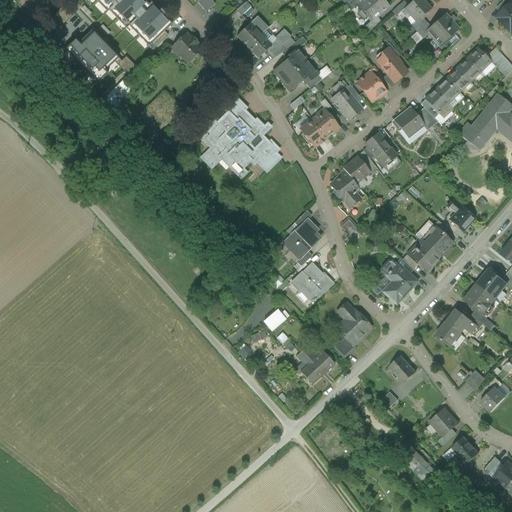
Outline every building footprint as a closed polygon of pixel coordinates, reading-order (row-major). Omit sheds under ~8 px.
[(94,0),(107,12),(108,11),(119,0),(94,0)] [(119,0),(108,11),(126,29),(149,6),(148,6),(142,0),(119,0)] [(210,0),(199,0),(197,3),(206,13),(215,5),(210,0)] [(358,0),(353,0),(346,6),(351,11),(358,5),(357,5),(361,2),(358,0)] [(362,0),(361,2),(357,5),(358,5),(362,10),(358,14),(364,19),(367,16),(372,21),(376,18),(389,7),(382,0),(362,0)] [(414,0),(408,6),(401,12),(405,9),(416,22),(422,18),(430,10),(421,0),(414,0)] [(506,0),(505,0),(496,9),(500,13),(510,4),(506,0)] [(404,2),(396,8),(400,13),(401,12),(408,6),(404,2)] [(500,13),(498,16),(501,19),(501,23),(504,26),(511,18),(511,2),(510,4),(500,13)] [(159,12),(151,3),(148,6),(149,6),(126,29),(129,27),(149,47),(152,45),(155,48),(168,36),(165,32),(172,25),(164,16),(165,15),(161,10),(159,12)] [(246,3),(236,11),(241,17),(251,8),(246,3)] [(396,8),(393,11),(391,13),(396,17),(400,13),(396,8)] [(65,10),(55,14),(59,23),(68,19),(65,10)] [(446,15),(431,28),(431,29),(426,32),(427,33),(433,40),(437,37),(443,43),(458,30),(446,15)] [(257,18),(250,25),(260,35),(268,29),(257,18)] [(372,21),(365,27),(369,32),(380,22),(376,18),(372,21)] [(422,18),(416,22),(411,26),(417,33),(427,24),(422,18)] [(250,24),(236,37),(241,42),(247,48),(260,35),(250,25),(250,24)] [(427,24),(417,33),(421,38),(427,33),(426,32),(431,29),(431,28),(427,24)] [(284,30),(273,40),(274,41),(271,46),(271,47),(267,50),(271,54),(281,45),(282,46),(288,40),(290,38),(284,30)] [(78,44),(75,41),(65,50),(98,84),(108,75),(105,72),(114,63),(123,72),(125,71),(128,74),(135,67),(126,57),(121,62),(92,31),(78,44)] [(417,33),(408,40),(412,46),(421,38),(417,33)] [(190,40),(186,35),(172,48),(174,50),(173,51),(179,57),(181,55),(186,60),(191,55),(194,58),(200,52),(197,49),(198,48),(195,45),(197,44),(192,38),(190,40)] [(271,46),(260,35),(247,48),(253,54),(254,54),(258,59),(267,50),(271,47),(271,46)] [(293,45),(297,50),(306,43),(302,38),(293,45)] [(288,40),(282,46),(281,45),(271,54),(275,59),(293,45),(288,40)] [(395,52),(389,44),(384,48),(386,50),(387,49),(395,59),(400,56),(395,51),(395,52)] [(293,45),(281,54),(285,59),(297,50),(293,45)] [(395,59),(387,49),(386,50),(381,54),(380,58),(376,61),(387,75),(395,84),(407,74),(395,59)] [(487,59),(478,49),(467,60),(480,73),(490,62),(487,59)] [(285,59),(287,63),(283,67),(281,65),(274,71),(278,77),(279,77),(282,81),(306,62),(297,50),(285,59)] [(490,62),(493,65),(501,56),(496,50),(487,59),(490,62)] [(501,56),(493,65),(497,69),(506,60),(501,56)] [(467,60),(456,70),(469,83),(480,73),(467,60)] [(506,60),(497,69),(501,73),(510,65),(506,60)] [(306,62),(282,81),(286,85),(285,86),(290,92),(297,86),(296,84),(301,80),(306,86),(306,85),(318,76),(306,62)] [(511,66),(510,65),(501,73),(505,78),(511,71),(511,66)] [(320,75),(323,79),(332,72),(329,67),(320,75)] [(383,79),(374,67),(369,71),(369,72),(378,83),(383,79)] [(456,70),(446,80),(458,93),(469,83),(456,70)] [(378,83),(369,72),(360,80),(362,82),(362,81),(364,84),(359,88),(371,103),(385,91),(378,83)] [(395,84),(387,75),(383,79),(391,89),(396,85),(395,84)] [(318,76),(306,85),(310,90),(322,81),(318,76)] [(115,106),(131,89),(119,77),(103,94),(115,106)] [(446,80),(435,90),(448,103),(458,93),(446,80)] [(358,96),(350,85),(345,89),(354,100),(358,96)] [(345,89),(331,100),(348,121),(362,110),(354,100),(345,89)] [(435,90),(425,101),(437,114),(438,113),(448,103),(435,90)] [(164,93),(140,116),(144,120),(152,129),(154,126),(158,131),(170,119),(169,117),(174,112),(171,110),(176,105),(164,93)] [(511,106),(497,95),(471,127),(467,124),(458,135),(479,152),(486,143),(484,141),(493,130),(490,128),(493,125),(511,139),(511,115),(510,113),(511,110),(511,106)] [(300,98),(290,106),(294,111),(304,103),(300,98)] [(437,114),(425,101),(420,105),(426,111),(434,119),(439,115),(438,113),(437,114)] [(237,102),(226,113),(228,114),(215,127),(209,120),(201,127),(208,134),(202,140),(211,149),(202,158),(211,167),(221,158),(229,167),(235,162),(242,169),(249,162),(253,165),(257,160),(260,158),(257,156),(268,145),(265,141),(252,154),(251,152),(253,151),(248,145),(260,133),(257,129),(260,125),(256,122),(255,123),(243,111),(245,109),(237,102)] [(138,123),(121,105),(112,115),(111,116),(127,133),(138,123)] [(338,118),(330,107),(325,111),(333,121),(338,118)] [(417,118),(410,109),(392,123),(399,131),(401,129),(406,135),(411,131),(413,135),(422,127),(424,130),(429,126),(430,125),(422,115),(421,116),(421,115),(417,118)] [(325,111),(324,110),(316,116),(317,117),(312,121),(326,138),(339,128),(333,121),(325,111)] [(434,119),(426,111),(421,115),(421,116),(422,115),(430,125),(429,126),(431,128),(437,123),(434,119)] [(144,120),(139,125),(138,123),(127,133),(137,143),(152,129),(144,120)] [(326,138),(312,121),(304,128),(305,130),(302,133),(314,148),(319,145),(321,145),(323,143),(323,141),(326,138)] [(378,134),(364,145),(367,148),(374,157),(383,168),(396,157),(378,134)] [(268,145),(257,156),(260,158),(265,163),(274,154),(277,150),(270,143),(268,145)] [(374,157),(367,148),(362,151),(363,153),(370,161),(374,157)] [(370,161),(363,153),(359,156),(366,166),(371,162),(370,161)] [(265,163),(261,166),(266,172),(279,159),(274,154),(265,163)] [(357,158),(342,169),(344,171),(355,185),(370,174),(357,158)] [(371,162),(366,166),(369,170),(374,166),(371,162)] [(355,185),(344,171),(338,176),(339,179),(330,186),(335,192),(334,192),(334,194),(338,199),(340,199),(343,202),(344,201),(348,206),(358,198),(354,193),(359,190),(355,185)] [(475,219),(453,200),(447,207),(455,214),(449,220),(463,232),(475,219)] [(306,213),(295,223),(299,228),(307,221),(311,217),(306,213)] [(348,219),(340,227),(343,231),(341,232),(344,235),(343,236),(346,239),(357,230),(348,219)] [(299,228),(296,231),(286,241),(292,247),(289,250),(299,260),(306,253),(320,239),(315,234),(317,231),(307,221),(299,228)] [(447,230),(438,222),(433,226),(436,229),(436,228),(443,234),(447,230)] [(433,226),(420,241),(439,259),(453,244),(443,234),(436,228),(436,229),(433,226)] [(439,259),(420,241),(407,254),(426,272),(439,259)] [(511,241),(500,256),(511,265),(511,241)] [(311,258),(306,253),(299,260),(297,262),(301,267),(311,258)] [(413,271),(402,260),(397,266),(407,276),(409,275),(413,271)] [(397,266),(395,265),(385,276),(392,283),(383,293),(396,305),(417,282),(409,275),(407,276),(397,266)] [(312,266),(302,275),(301,274),(293,282),(301,290),(300,291),(309,300),(317,293),(316,293),(327,282),(312,266)] [(502,280),(489,270),(476,286),(495,301),(508,285),(502,280)] [(511,276),(508,274),(502,280),(508,285),(509,286),(510,284),(511,285),(511,276)] [(327,282),(316,293),(317,293),(321,297),(332,287),(327,282)] [(495,301),(476,286),(464,302),(476,312),(482,317),(483,316),(495,301)] [(354,312),(348,306),(339,315),(344,321),(338,327),(344,333),(341,335),(344,338),(352,346),(371,328),(355,311),(354,312)] [(278,309),(264,322),(273,332),(287,319),(278,309)] [(469,321),(456,311),(446,323),(460,335),(467,340),(476,328),(476,327),(468,321),(469,321)] [(482,317),(476,312),(472,316),(483,325),(487,320),(483,316),(482,317)] [(483,325),(472,316),(469,321),(468,321),(476,327),(476,328),(479,330),(483,325)] [(495,326),(487,320),(483,325),(491,331),(495,326)] [(460,335),(446,323),(436,337),(450,348),(460,335)] [(283,333),(277,338),(281,344),(288,339),(283,333)] [(313,338),(303,347),(305,349),(312,344),(315,340),(313,338)] [(344,338),(339,342),(337,340),(331,345),(344,358),(354,348),(352,346),(344,338)] [(288,339),(280,347),(285,352),(292,344),(288,339)] [(305,349),(296,357),(303,365),(305,363),(308,365),(321,353),(312,344),(305,349)] [(308,365),(300,373),(312,386),(334,365),(322,352),(321,353),(308,365)] [(401,357),(389,368),(404,385),(416,374),(401,357)] [(511,365),(509,362),(503,369),(508,374),(511,369),(511,365)] [(476,372),(465,382),(475,391),(485,380),(476,372)] [(495,379),(486,389),(490,393),(494,389),(496,391),(502,385),(495,379)] [(496,391),(494,389),(490,393),(480,403),(491,414),(505,399),(496,391)] [(390,393),(382,401),(390,409),(398,401),(390,393)] [(445,410),(431,422),(439,431),(438,432),(443,438),(458,425),(445,410)] [(464,438),(452,449),(467,465),(479,454),(464,438)] [(432,471),(410,447),(399,457),(408,467),(413,462),(427,477),(432,471)] [(427,477),(413,462),(408,467),(422,481),(427,477)] [(511,467),(507,463),(494,479),(506,489),(511,482),(511,467)] [(478,481),(464,466),(455,475),(469,489),(478,481)]
